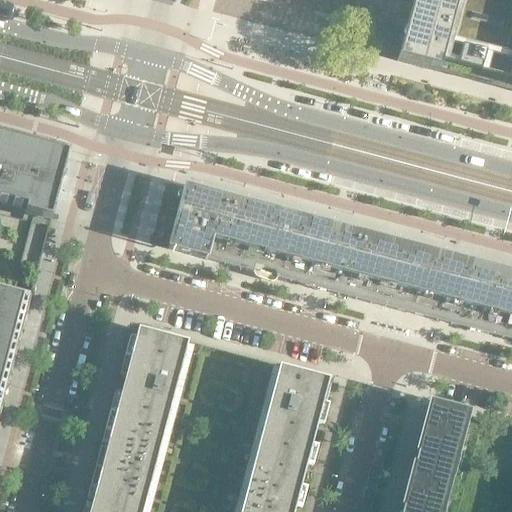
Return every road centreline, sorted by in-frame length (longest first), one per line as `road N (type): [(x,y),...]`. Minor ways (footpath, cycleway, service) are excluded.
road 1 (secondary): [(126,131),(285,157),(511,216)]
road 2 (secondary): [(511,169),(283,110),(145,56)]
road 3 (residential): [(389,351),(88,268)]
road 4 (residential): [(23,511),(88,268)]
road 5 (residential): [(348,511),(389,351)]
road 6 (secondary): [(145,56),(0,23)]
road 7 (residential): [(88,268),(126,131)]
road 8 (secondary): [(0,90),(126,131)]
road 9 (residential): [(511,383),(389,351)]
